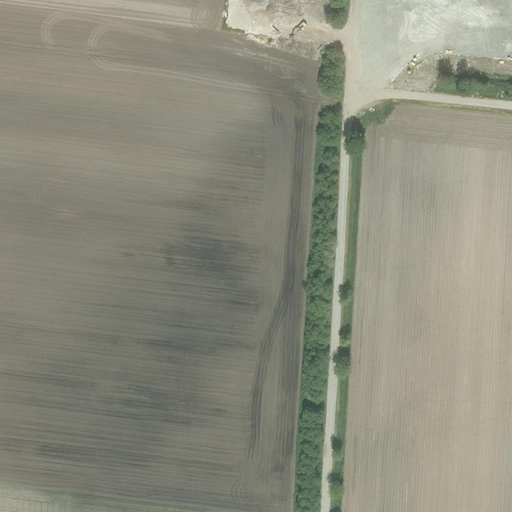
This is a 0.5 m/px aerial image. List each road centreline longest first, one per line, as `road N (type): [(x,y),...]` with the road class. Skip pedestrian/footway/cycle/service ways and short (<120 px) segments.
road 1 (track): [(348,0),(322,511)]
road 2 (track): [(342,100),(397,94),(511,103)]
